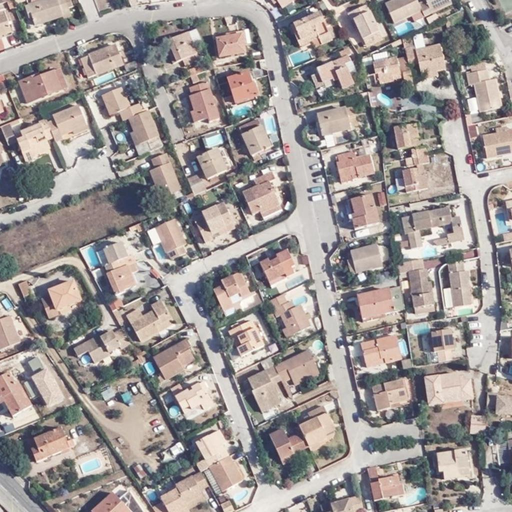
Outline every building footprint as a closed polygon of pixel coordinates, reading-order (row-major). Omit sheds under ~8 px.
[(36,23),(71,12),(67,0),(45,0),(30,5),(36,23)] [(278,0),(279,2),(284,8),(296,0),(278,0)] [(411,17),(421,13),(418,5),(415,0),(395,0),(385,5),(394,25),(411,17)] [(418,5),(421,13),(424,18),(452,5),(449,0),(423,0),(425,3),(418,5)] [(366,8),(347,16),(355,34),(358,33),(363,42),(378,35),(366,8)] [(7,13),(0,15),(0,36),(14,31),(7,13)] [(421,13),(411,17),(414,23),(424,19),(424,18),(421,13)] [(293,26),(302,45),(319,38),(323,44),(333,40),(321,14),(293,26)] [(198,24),(189,27),(195,40),(203,36),(198,24)] [(195,40),(189,27),(165,38),(174,59),(183,55),(185,62),(201,55),(195,40)] [(214,35),(217,52),(242,47),(239,30),(214,35)] [(319,38),(312,41),(316,48),(323,44),(319,38)] [(410,41),(412,48),(420,46),(418,39),(410,41)] [(95,72),(97,76),(125,64),(117,45),(82,60),(88,75),(95,72)] [(420,46),(412,48),(413,55),(422,52),(420,46)] [(417,67),(420,77),(435,74),(435,75),(444,72),(437,48),(422,52),(413,55),(412,48),(403,50),(405,61),(415,59),(417,67)] [(293,55),(298,66),(313,60),(308,49),(293,55)] [(310,89),(317,86),(318,88),(329,85),(327,82),(333,80),(336,87),(346,83),(344,77),(350,74),(347,64),(344,58),(347,56),(345,50),(336,54),(338,60),(310,69),(312,75),(306,77),(310,89)] [(372,59),(374,66),(386,63),(384,56),(372,59)] [(407,69),(417,67),(415,59),(405,61),(407,69)] [(392,85),(391,83),(390,78),(397,76),(393,61),(386,63),(374,66),(371,67),(373,78),(375,78),(378,88),(392,85)] [(186,69),(189,76),(192,75),(198,72),(204,69),(201,63),(186,69)] [(220,80),(229,77),(233,90),(224,93),(227,102),(236,99),(260,90),(257,79),(253,80),(249,67),(235,72),(233,67),(226,70),(227,72),(218,75),(220,80)] [(62,68),(56,71),(63,90),(69,88),(62,68)] [(20,81),(29,104),(63,90),(56,71),(56,70),(36,78),(35,74),(20,81)] [(479,115),(501,110),(495,81),(490,82),(487,71),(467,76),(469,88),(474,87),(479,115)] [(401,76),(405,90),(412,88),(408,73),(401,76)] [(436,78),(435,75),(435,74),(420,77),(421,82),(436,78)] [(197,105),(200,116),(207,115),(209,120),(219,116),(208,78),(194,82),(197,89),(193,90),(197,105)] [(135,133),(140,146),(159,138),(148,112),(144,113),(140,104),(132,108),(123,88),(104,96),(112,116),(120,112),(125,110),(129,120),(135,133)] [(0,120),(11,116),(6,102),(0,104),(0,120)] [(195,118),(200,116),(197,105),(194,106),(192,107),(195,118)] [(25,140),(19,142),(19,143),(24,155),(32,152),(49,145),(48,141),(55,138),(57,143),(64,140),(63,136),(74,131),(88,125),(80,106),(55,116),(56,120),(49,124),(47,120),(40,123),(41,127),(22,135),(25,140)] [(124,122),(129,120),(125,110),(120,112),(124,122)] [(315,115),(319,136),(347,131),(343,110),(315,115)] [(237,124),(241,131),(249,151),(269,143),(260,123),(259,123),(256,116),(237,124)] [(12,124),(3,128),(10,147),(19,143),(19,142),(17,137),(12,124)] [(90,129),(88,125),(74,131),(77,135),(90,129)] [(474,125),(466,127),(468,135),(476,133),(474,125)] [(111,126),(106,128),(110,145),(116,143),(111,126)] [(411,141),(417,140),(414,126),(393,130),(397,151),(412,148),(411,141)] [(505,132),(505,134),(494,136),(481,139),(485,160),(511,154),(511,132),(511,130),(505,132)] [(209,147),(225,142),(221,132),(205,137),(209,147)] [(137,147),(140,146),(135,133),(132,135),(137,147)] [(140,146),(137,147),(141,158),(164,148),(159,138),(140,146)] [(51,149),(49,145),(32,152),(34,156),(51,149)] [(215,148),(197,156),(208,179),(226,170),(215,148)] [(411,152),(412,160),(427,156),(425,149),(411,152)] [(338,162),(336,162),(338,177),(350,175),(350,179),(357,178),(373,175),(370,156),(357,158),(356,152),(337,155),(338,162)] [(151,172),(157,186),(163,200),(172,196),(174,201),(183,197),(181,192),(166,155),(153,161),(156,170),(151,172)] [(429,164),(427,156),(412,160),(414,168),(417,167),(423,166),(429,164)] [(417,167),(417,171),(419,178),(425,177),(424,170),(423,166),(417,167)] [(427,191),(425,177),(419,178),(417,171),(402,174),(406,195),(427,191)] [(199,174),(187,179),(195,198),(206,192),(199,174)] [(260,216),(279,209),(268,185),(275,182),(271,174),(253,182),(255,189),(242,195),(252,218),(259,215),(260,216)] [(158,202),(163,200),(157,186),(152,187),(158,202)] [(379,197),(382,214),(389,212),(385,195),(379,197)] [(357,220),(353,221),(356,230),(380,225),(375,197),(354,201),(357,220)] [(210,234),(231,225),(233,224),(225,205),(202,215),(202,217),(195,221),(205,245),(213,241),(213,240),(210,234)] [(280,213),(279,209),(260,216),(262,221),(280,213)] [(428,226),(429,232),(453,227),(455,237),(449,238),(451,247),(467,243),(463,220),(455,222),(452,209),(415,217),(415,219),(404,221),(406,236),(410,236),(411,243),(394,247),(395,252),(412,249),(412,251),(424,249),(422,234),(421,227),(428,226)] [(174,222),(155,231),(161,246),(166,257),(168,256),(170,262),(185,256),(182,249),(186,247),(174,222)] [(144,231),(141,224),(130,229),(131,232),(137,230),(139,233),(144,231)] [(233,231),(231,225),(210,234),(213,240),(233,231)] [(422,234),(429,232),(428,226),(421,227),(422,234)] [(157,248),(161,246),(155,231),(150,233),(157,248)] [(451,247),(450,241),(436,243),(436,245),(440,249),(451,247)] [(104,272),(107,278),(134,266),(135,265),(132,259),(126,261),(119,246),(102,254),(109,269),(104,272)] [(353,262),(356,275),(382,269),(378,249),(352,254),(353,262)] [(102,272),(104,272),(109,269),(102,254),(96,257),(102,272)] [(260,267),(268,283),(284,275),(286,279),(295,275),(285,254),(277,258),(279,262),(270,267),(268,263),(260,267)] [(277,258),(268,263),(270,267),(279,262),(277,258)] [(413,310),(433,307),(429,283),(425,283),(423,272),(421,262),(397,267),(398,277),(408,275),(413,310)] [(462,273),(461,263),(447,266),(453,310),(463,308),(462,301),(469,300),(466,284),(468,283),(466,273),(462,273)] [(107,278),(106,279),(108,284),(117,302),(124,298),(124,296),(138,290),(132,278),(138,275),(134,266),(107,278)] [(223,313),(233,308),(229,299),(239,294),(241,298),(250,294),(240,273),(221,283),(223,288),(213,293),(223,313)] [(161,280),(155,274),(152,277),(158,284),(161,280)] [(302,274),(277,287),(281,295),(306,282),(302,274)] [(286,279),(284,275),(268,283),(271,289),(287,282),(286,279)] [(106,279),(96,284),(98,288),(108,284),(106,279)] [(16,286),(21,298),(29,295),(24,282),(16,286)] [(39,303),(46,320),(57,316),(55,312),(79,302),(70,282),(46,292),(49,298),(39,303)] [(363,322),(403,313),(400,291),(363,299),(365,309),(361,311),(363,322)] [(285,307),(281,297),(267,304),(272,313),(275,319),(275,320),(279,318),(285,330),(289,339),(308,329),(306,324),(311,322),(308,317),(304,319),(299,309),(294,312),(290,305),(285,307)] [(470,307),(469,300),(462,301),(463,308),(470,307)] [(119,304),(109,309),(113,316),(118,314),(122,312),(119,304)] [(127,322),(141,347),(159,337),(157,333),(173,324),(162,305),(151,312),(154,318),(148,321),(147,319),(143,321),(139,314),(126,321),(127,322)] [(434,314),(433,307),(413,310),(414,317),(434,314)] [(268,322),(275,319),(272,313),(265,316),(268,322)] [(118,314),(113,316),(120,329),(124,326),(118,314)] [(0,352),(19,345),(8,319),(0,321),(0,320),(0,352)] [(411,324),(412,335),(430,333),(429,322),(411,324)] [(244,349),(239,351),(244,360),(266,349),(253,323),(231,334),(235,342),(240,340),(244,349)] [(121,349),(129,345),(120,329),(112,334),(111,332),(105,335),(104,333),(83,345),(93,365),(109,356),(108,352),(119,346),(121,349)] [(434,353),(436,363),(448,361),(447,351),(451,350),(447,331),(428,334),(431,353),(434,353)] [(235,342),(239,351),(244,349),(240,340),(235,342)] [(383,360),(383,364),(400,360),(396,340),(360,347),(364,365),(364,364),(383,360)] [(174,373),(182,369),(194,362),(189,352),(192,350),(187,343),(154,361),(162,376),(160,377),(161,379),(158,381),(161,386),(166,384),(176,377),(174,373)] [(307,353),(274,370),(281,386),(291,381),(293,385),(317,373),(313,366),(311,361),(307,353)] [(139,364),(141,368),(144,366),(141,360),(146,358),(144,355),(136,359),(139,364)] [(184,373),(182,369),(174,373),(176,377),(184,373)] [(271,391),(281,386),(274,370),(264,376),(267,380),(261,383),(259,378),(247,384),(253,396),(251,397),(260,415),(268,411),(270,414),(280,409),(271,391)] [(0,396),(9,414),(29,403),(17,381),(14,382),(7,371),(0,374),(0,396)] [(422,379),(426,404),(426,405),(440,403),(440,399),(458,396),(459,400),(470,398),(468,380),(460,382),(455,382),(454,378),(454,374),(422,379)] [(413,398),(411,377),(405,377),(408,398),(413,398)] [(176,400),(182,411),(190,408),(192,412),(193,411),(201,407),(205,413),(214,407),(209,396),(205,398),(204,395),(208,392),(204,384),(185,395),(183,390),(174,395),(176,400)] [(375,416),(384,413),(383,410),(404,405),(400,385),(369,391),(375,416)] [(485,389),(483,404),(493,405),(493,410),(511,411),(511,394),(495,393),(495,390),(485,389)] [(141,412),(157,402),(153,395),(137,406),(141,412)] [(298,427),(301,434),(308,448),(317,444),(327,439),(325,436),(322,429),(332,424),(323,407),(308,414),(310,416),(312,420),(305,423),(298,427)] [(23,414),(27,424),(42,418),(38,408),(23,414)] [(190,408),(182,411),(185,416),(185,415),(188,420),(196,415),(193,411),(192,412),(190,408)] [(262,419),(270,414),(268,411),(260,415),(262,419)] [(467,433),(482,433),(482,432),(483,417),(468,417),(467,433)] [(335,430),(332,424),(322,429),(325,436),(335,430)] [(59,430),(28,443),(36,463),(74,448),(71,441),(65,443),(59,430)] [(220,431),(212,435),(216,445),(221,443),(222,446),(226,444),(220,431)] [(298,453),(308,448),(301,434),(287,441),(282,431),(268,438),(280,462),(298,453)] [(195,443),(208,469),(210,468),(228,460),(222,446),(221,443),(216,445),(212,435),(195,443)] [(168,447),(170,456),(184,452),(182,443),(168,447)] [(320,449),(317,444),(308,448),(311,453),(320,449)] [(450,471),(470,468),(468,449),(455,451),(455,452),(456,458),(448,459),(450,471)] [(446,471),(450,471),(448,459),(456,458),(455,452),(438,455),(440,472),(445,471),(446,471)] [(298,453),(280,462),(282,468),(300,459),(298,453)] [(230,459),(228,460),(210,468),(210,470),(221,492),(222,494),(241,483),(237,475),(233,466),(230,459)] [(239,463),(233,466),(237,475),(242,472),(239,463)] [(146,478),(138,467),(133,471),(140,482),(146,478)] [(471,475),(470,468),(450,471),(446,471),(445,471),(446,479),(471,475)] [(221,492),(210,470),(205,472),(216,495),(221,492)] [(382,471),(376,472),(366,474),(370,489),(378,488),(378,484),(377,480),(384,479),(382,471)] [(162,506),(153,511),(165,511),(199,494),(208,490),(200,474),(174,489),(175,492),(159,501),(162,506)] [(405,493),(412,492),(411,482),(404,483),(405,493)] [(370,489),(374,506),(381,505),(381,502),(399,500),(398,495),(404,495),(403,483),(378,484),(378,488),(370,489)] [(199,494),(165,511),(181,511),(185,510),(183,507),(201,498),(199,494)] [(125,511),(126,511),(111,495),(91,511),(125,511)] [(353,511),(362,509),(359,495),(340,501),(329,505),(328,501),(319,505),(321,510),(321,511),(353,511)] [(329,505),(340,501),(338,496),(328,500),(328,501),(329,505)] [(183,507),(185,510),(185,511),(186,511),(203,502),(201,498),(183,507)] [(228,501),(220,505),(223,511),(228,511),(233,510),(228,501)]
